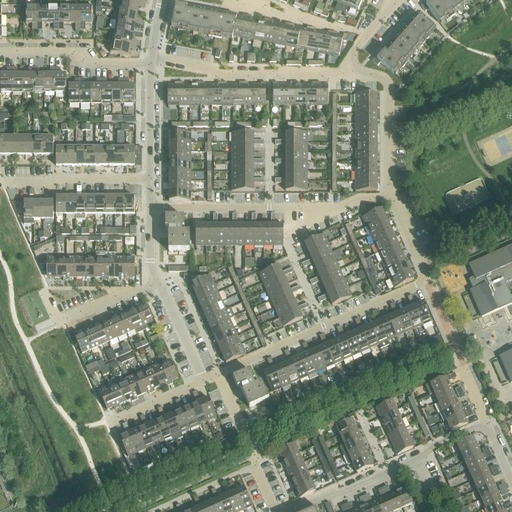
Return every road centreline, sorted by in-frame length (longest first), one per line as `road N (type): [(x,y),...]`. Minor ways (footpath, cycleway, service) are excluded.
road 1 (residential): [(204,380),(426,280),(391,195)]
road 2 (residential): [(150,207),(340,207),(391,195)]
road 3 (residential): [(486,424),(292,511)]
road 4 (residential): [(340,75),(219,76),(151,62)]
road 5 (residential): [(391,195),(388,82),(340,75)]
road 6 (residential): [(0,51),(151,62)]
road 7 (residential): [(0,180),(151,180)]
